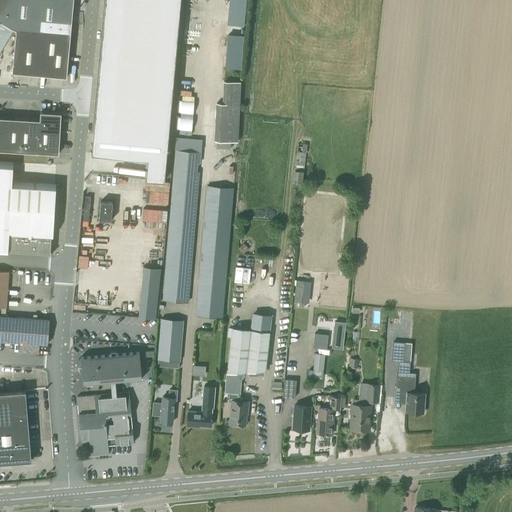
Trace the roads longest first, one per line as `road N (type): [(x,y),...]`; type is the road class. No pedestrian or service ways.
road 1 (primary): [(68,495),(511,452)]
road 2 (unclassified): [(83,97),(60,363),(68,495)]
